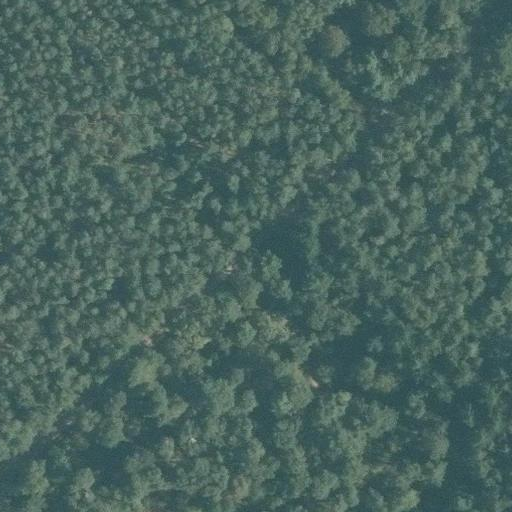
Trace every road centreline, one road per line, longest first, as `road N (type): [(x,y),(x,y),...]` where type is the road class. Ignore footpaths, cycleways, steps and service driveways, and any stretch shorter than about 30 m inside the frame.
road 1 (track): [(0,467),(498,0)]
road 2 (track): [(335,511),(511,335)]
